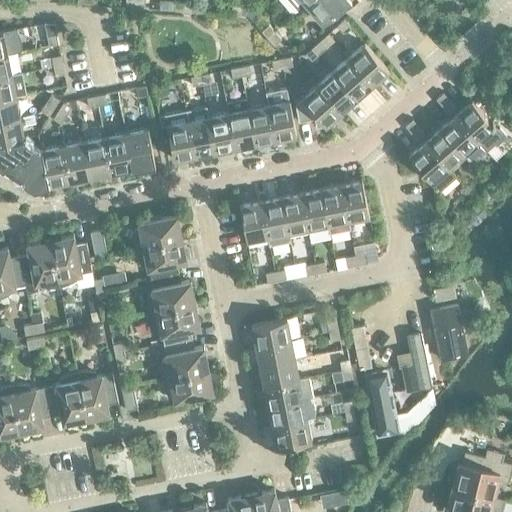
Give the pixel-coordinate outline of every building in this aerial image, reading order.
[(174,0),(174,9),(184,10),(184,0),(182,0),(174,0)] [(309,0),(306,3),(323,22),(344,3),(348,8),(357,0),(309,0)] [(193,1),(193,10),(202,11),(203,1),(193,1)] [(232,13),(242,13),(242,4),(233,3),(232,13)] [(337,24),(343,31),(350,25),(344,19),(337,24)] [(261,29),(267,37),(275,30),(268,23),(261,29)] [(0,53),(8,52),(21,49),(17,27),(0,30),(0,53)] [(275,30),(267,37),(274,44),(281,37),(275,30)] [(58,42),(57,33),(47,35),(49,44),(58,42)] [(319,40),(312,46),(319,53),(326,47),(319,40)] [(365,41),(348,56),(372,83),(388,68),(365,41)] [(319,53),(312,46),(305,53),(311,60),(319,53)] [(0,75),(12,73),(8,52),(0,53),(0,75)] [(51,56),(53,65),(63,63),(61,54),(51,56)] [(291,55),(281,57),(283,66),(293,64),(291,55)] [(348,56),(333,69),(357,96),(372,83),(348,56)] [(283,66),(281,57),(272,59),(274,68),(283,66)] [(63,63),(53,65),(55,75),(65,73),(63,63)] [(249,63),(240,65),(242,75),(251,73),(249,63)] [(242,75),(240,65),(231,67),(232,76),(242,75)] [(333,69),(318,83),(342,110),(357,96),(333,69)] [(210,71),(200,73),(202,82),(211,81),(210,71)] [(0,97),(16,94),(12,73),(0,75),(0,97)] [(202,82),(200,73),(191,75),(193,84),(202,82)] [(153,82),(155,92),(164,90),(162,81),(153,82)] [(342,110),(318,83),(301,97),(302,97),(295,103),(299,120),(315,117),(316,125),(325,124),(342,110)] [(136,86),(138,95),(148,93),(146,84),(136,86)] [(266,91),(268,102),(275,138),(296,133),(287,87),(266,91)] [(106,92),(96,94),(98,103),(107,101),(106,92)] [(436,97),(442,104),(449,98),(443,92),(436,97)] [(51,93),(46,101),(54,106),(59,98),(51,93)] [(0,119),(20,115),(16,94),(0,97),(0,119)] [(98,103),(96,94),(87,96),(89,105),(98,103)] [(449,98),(442,104),(448,111),(455,105),(449,98)] [(472,98),(455,112),(487,148),(503,134),(472,98)] [(54,106),(46,101),(41,109),(49,114),(54,106)] [(63,101),(58,109),(66,114),(71,106),(63,101)] [(268,102),(248,106),(255,142),(275,138),(268,102)] [(186,109),(188,118),(195,154),(215,150),(208,114),(206,105),(186,109)] [(248,106),(228,110),(235,146),(255,142),(248,106)] [(195,154),(188,118),(186,109),(186,108),(159,114),(161,124),(167,122),(174,158),(195,154)] [(66,114),(58,109),(53,117),(61,122),(66,114)] [(228,110),(208,114),(215,150),(235,146),(228,110)] [(455,112),(440,126),(463,153),(471,162),(487,148),(455,112)] [(0,141),(25,137),(20,115),(0,119),(0,141)] [(406,124),(412,131),(418,125),(412,118),(406,124)] [(418,125),(412,131),(418,138),(425,132),(418,125)] [(148,126),(126,131),(133,166),(155,162),(148,126)] [(440,126),(425,139),(449,166),(463,153),(440,126)] [(126,131),(105,135),(112,170),(133,166),(126,131)] [(105,135),(84,139),(91,175),(112,170),(105,135)] [(0,163),(13,172),(33,142),(25,137),(0,141),(0,163)] [(84,139),(62,143),(70,179),(91,175),(84,139)] [(449,166),(425,139),(408,153),(439,188),(455,174),(449,166)] [(33,142),(13,172),(34,186),(48,183),(41,148),(33,142)] [(62,143),(41,148),(48,183),(70,179),(62,143)] [(362,179),(341,183),(348,218),(369,214),(362,179)] [(341,183),(321,187),(328,222),(348,218),(341,183)] [(321,187),(301,191),(308,226),(328,222),(321,187)] [(301,191),(281,195),(288,230),(308,226),(301,191)] [(261,199),(268,234),(270,244),(290,240),(288,230),(281,195),(261,199)] [(247,238),(268,234),(261,199),(240,203),(247,238)] [(139,226),(135,227),(134,231),(134,236),(134,241),(135,245),(182,236),(177,212),(138,220),(139,226)] [(90,230),(95,255),(107,253),(102,227),(90,230)] [(50,238),(60,285),(64,284),(69,282),(73,280),(77,278),(76,273),(82,272),(82,271),(92,269),(86,241),(76,243),(74,233),(50,238)] [(182,236),(135,245),(136,250),(138,254),(140,258),(142,262),(146,261),(148,267),(150,276),(179,271),(177,261),(187,259),(182,236)] [(29,252),(19,254),(25,283),(27,292),(31,291),(38,288),(37,281),(40,281),(41,285),(46,286),(51,286),(55,286),(60,285),(50,238),(27,242),(29,252)] [(8,246),(0,247),(0,296),(3,295),(7,293),(11,291),(10,287),(16,285),(25,283),(19,254),(10,256),(8,246)] [(364,253),(355,254),(357,263),(366,261),(364,253)] [(357,263),(355,254),(346,256),(348,264),(357,263)] [(324,261),(315,262),(317,271),(326,269),(324,261)] [(317,271),(315,262),(306,264),(308,272),(317,271)] [(284,269),(275,270),(277,279),(286,277),(284,269)] [(277,279),(275,270),(266,272),(268,281),(277,279)] [(153,292),(148,293),(147,297),(147,302),(148,306),(148,311),(195,302),(191,278),(181,280),(179,271),(150,276),(152,286),(151,286),(153,292)] [(95,277),(96,287),(105,286),(103,276),(98,277),(95,277)] [(435,299),(456,295),(453,282),(443,285),(436,286),(433,287),(435,299)] [(105,286),(96,287),(98,297),(107,295),(105,286)] [(468,352),(457,301),(430,306),(441,357),(468,352)] [(195,302),(148,311),(149,316),(151,320),(153,324),(155,328),(160,327),(161,333),(162,333),(164,342),(192,336),(190,327),(200,325),(195,302)] [(91,310),(92,320),(102,318),(100,309),(91,310)] [(252,323),(256,344),(291,337),(287,316),(252,323)] [(327,321),(329,330),(338,328),(336,319),(327,321)] [(42,320),(33,322),(35,331),(44,330),(42,320)] [(35,331),(33,322),(24,324),(25,333),(35,331)] [(93,324),(96,334),(105,332),(102,322),(93,324)] [(351,325),(355,347),(358,361),(359,368),(372,365),(368,344),(364,323),(356,324),(351,325)] [(338,328),(329,330),(331,339),(339,337),(338,328)] [(400,364),(406,390),(433,384),(421,329),(407,333),(412,362),(400,364)] [(45,335),(36,336),(38,345),(47,343),(45,335)] [(38,345),(36,336),(26,338),(28,347),(38,345)] [(192,336),(164,342),(166,352),(165,352),(166,357),(161,358),(161,363),(161,368),(161,372),(162,377),(209,367),(204,344),(194,346),(192,336)] [(256,344),(260,364),(295,357),(291,337),(256,344)] [(113,343),(115,352),(124,350),(122,341),(113,343)] [(124,350),(115,352),(117,361),(126,359),(124,350)] [(260,364),(264,384),(299,377),(295,357),(260,364)] [(339,359),(341,369),(351,367),(349,358),(339,359)] [(400,430),(388,366),(364,371),(377,434),(400,430)] [(209,367),(162,377),(163,381),(164,386),(166,390),(169,394),(173,393),(174,399),(213,391),(209,367)] [(351,367),(341,369),(343,378),(353,376),(351,367)] [(81,369),(77,369),(86,416),(110,412),(108,402),(118,400),(112,371),(102,373),(96,374),(95,369),(91,369),(86,368),(81,369)] [(55,383),(46,385),(51,413),(61,411),(63,421),(86,416),(77,369),(72,370),(68,372),(64,374),(60,376),(60,381),(55,382),(55,383)] [(264,384),(268,404),(310,396),(313,395),(309,375),(299,377),(264,384)] [(121,383),(126,408),(138,406),(133,381),(121,383)] [(16,382),(11,383),(20,430),(44,425),(42,415),(51,413),(46,385),(36,387),(36,386),(30,387),(29,382),(25,382),(20,382),(16,382)] [(0,433),(20,430),(11,383),(6,384),(2,385),(0,386),(0,433)] [(272,424),(307,417),(315,416),(314,414),(316,410),(314,402),(311,398),(310,396),(268,404),(272,424)] [(343,401),(345,410),(354,408),(352,399),(343,401)] [(420,400),(412,410),(420,416),(428,407),(420,400)] [(354,408),(345,410),(347,419),(356,417),(354,408)] [(307,417),(272,424),(276,445),(311,438),(307,417)] [(459,460),(453,485),(493,495),(498,478),(509,481),(511,469),(511,461),(502,459),(504,451),(487,446),(485,454),(473,451),(470,463),(459,460)] [(458,511),(501,511),(505,497),(493,495),(453,485),(447,509),(458,511)] [(251,492),(254,511),(291,511),(288,495),(277,497),(274,487),(251,492)] [(346,499),(343,488),(335,489),(338,501),(346,499)] [(229,506),(219,509),(219,511),(254,511),(251,492),(227,497),(229,506)] [(206,501),(183,506),(184,511),(219,511),(219,509),(208,511),(206,501)]
